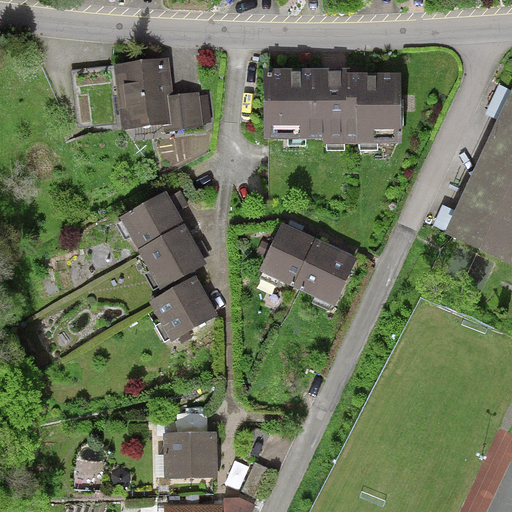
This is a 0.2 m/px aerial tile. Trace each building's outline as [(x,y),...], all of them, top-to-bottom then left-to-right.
[(164,134),(199,129),(195,97),(165,101),(161,68),(119,73),(125,126),(163,122),(164,134)] [(371,138),(376,143),(396,143),(395,81),(345,82),(345,83),(321,83),(321,76),(319,76),(319,77),(265,78),(266,139),(286,139),(291,134),(304,134),(304,139),(337,138),(343,143),(358,143),(358,138),(371,138)] [(511,103),(450,237),(511,266),(511,103)] [(136,235),(132,238),(142,255),(181,233),(162,200),(128,220),(136,235)] [(281,275),(279,280),(297,288),(316,247),(282,231),(265,268),(281,275)] [(156,270),(165,285),(199,266),(181,233),(142,255),(151,272),(156,270)] [(317,292),(333,300),(350,263),(316,247),(297,288),(315,297),(317,292)] [(167,321),(176,337),(211,317),(192,284),(153,306),(163,324),(167,321)] [(212,477),(212,474),(218,474),(217,459),(211,459),(211,439),(166,440),(166,460),(171,460),(172,478),(212,477)] [(254,466),(241,493),(255,500),(268,473),(254,466)] [(248,511),(251,507),(238,501),(222,502),(222,511),(248,511)]
